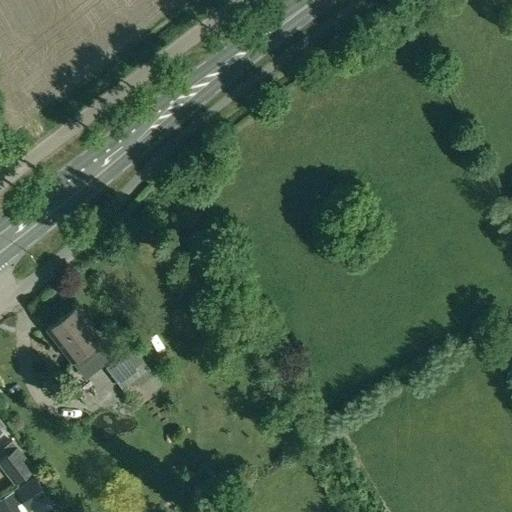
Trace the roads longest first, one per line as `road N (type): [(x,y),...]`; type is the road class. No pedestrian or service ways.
road 1 (primary): [(0,247),(320,0)]
road 2 (unclassified): [(0,184),(246,0)]
